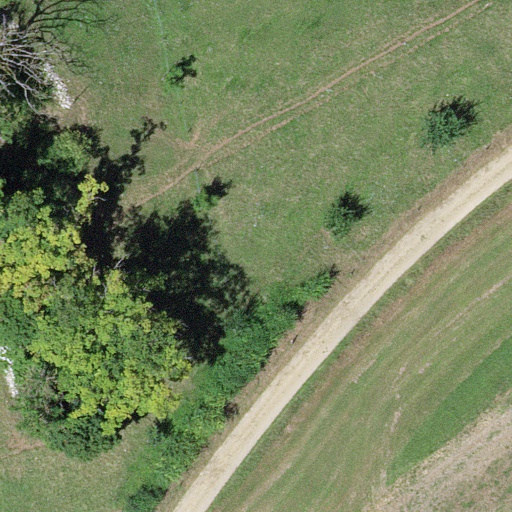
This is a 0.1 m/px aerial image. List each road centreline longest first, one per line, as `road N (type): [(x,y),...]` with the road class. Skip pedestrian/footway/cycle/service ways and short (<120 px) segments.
road 1 (track): [(511,163),(409,244),(285,367),(176,511)]
road 2 (track): [(485,0),(137,196)]
